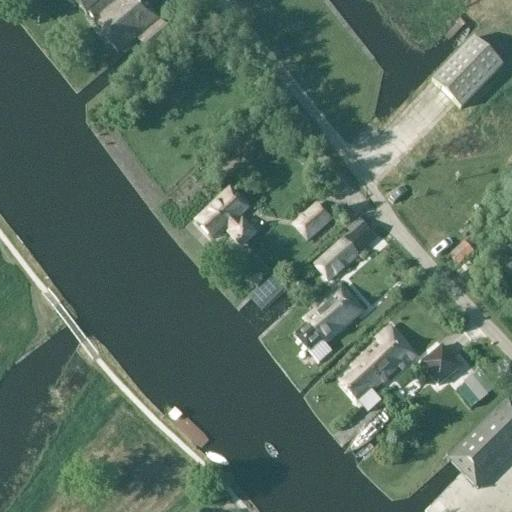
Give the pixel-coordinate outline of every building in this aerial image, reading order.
[(70,0),(84,17),(104,0),(70,0)] [(157,23),(138,0),(122,0),(92,24),(116,55),(157,23)] [(161,26),(139,44),(150,57),(171,39),(161,26)] [(430,84),(459,112),(501,69),(472,41),(430,84)] [(228,195),(196,225),(211,241),(223,230),(239,248),(251,238),(234,219),(243,211),(228,195)] [(294,229),(307,244),(331,222),(317,207),(294,229)] [(346,241),(323,261),(337,277),(360,256),(346,241)] [(465,245),(454,255),(463,264),(473,255),(465,245)] [(462,265),(463,264),(454,255),(453,256),(450,259),(458,269),(462,265)] [(271,281),(252,300),(262,312),(283,293),(271,281)] [(303,324),(306,328),(293,339),(307,356),(322,343),(325,347),(362,315),(341,291),(303,324)] [(341,388),(355,403),(367,416),(381,404),(371,394),(399,367),(402,370),(415,358),(388,330),(375,342),(378,345),(350,371),(354,375),(341,388)] [(457,370),(441,350),(421,367),(437,386),(457,370)] [(447,459),(478,492),(511,459),(511,405),(508,401),(447,459)]
